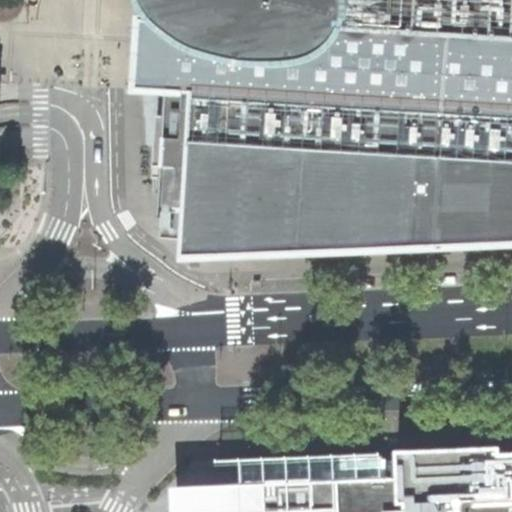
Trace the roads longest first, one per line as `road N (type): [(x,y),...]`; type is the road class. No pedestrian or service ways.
road 1 (primary): [(511,316),(183,327)]
road 2 (primary): [(185,398),(511,390)]
road 3 (unclassified): [(183,327),(155,284),(87,266),(31,275),(0,307)]
road 4 (primary): [(0,408),(185,398)]
road 5 (primary): [(183,327),(0,335)]
road 6 (residential): [(0,439),(67,466),(148,454)]
